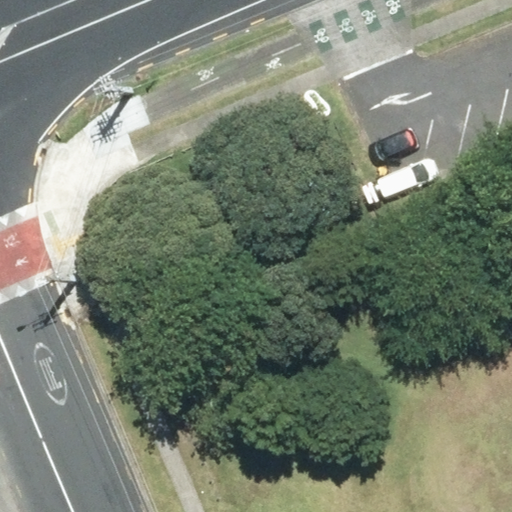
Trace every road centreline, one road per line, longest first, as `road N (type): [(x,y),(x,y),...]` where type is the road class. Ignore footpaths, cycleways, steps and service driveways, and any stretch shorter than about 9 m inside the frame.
road 1 (tertiary): [(77,511),(0,332)]
road 2 (primary): [(0,49),(118,0)]
